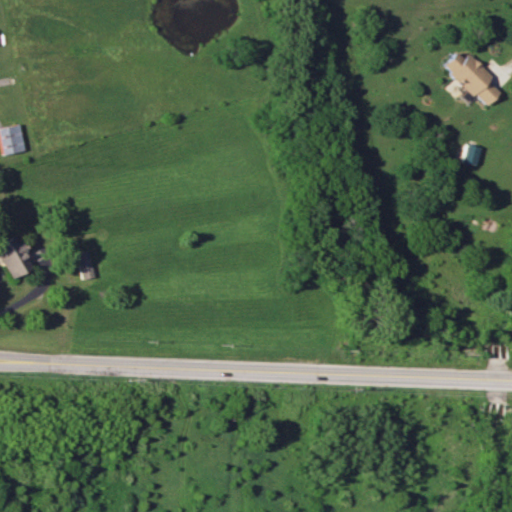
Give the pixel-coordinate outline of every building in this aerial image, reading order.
[(482,80),(486,75),(463,53),(458,58),(451,51),(437,65),(479,106),(494,91),(482,80)] [(0,152),(20,150),(17,124),(0,126),(0,152)] [(471,164),(476,146),(463,143),(458,161),(471,164)] [(29,267),(13,234),(0,240),(0,264),(6,277),(29,267)] [(79,278),(92,276),(85,249),(73,252),(79,278)]
